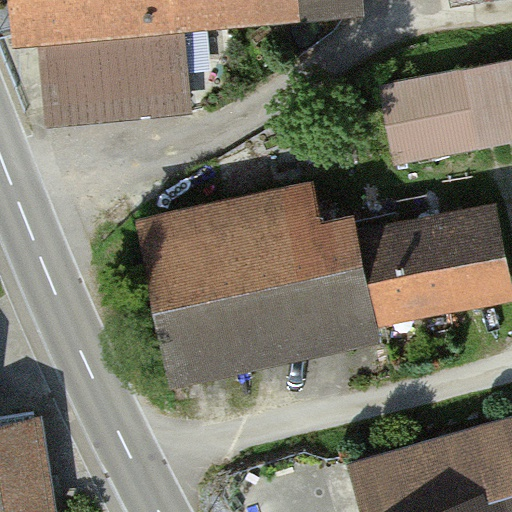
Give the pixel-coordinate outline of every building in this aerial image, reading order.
[(349,0),(7,0),(9,30),(48,27),(54,113),(186,105),(180,18),(350,7),(349,0)] [(511,63),(387,85),(400,156),(511,135),(511,63)] [(147,218),(173,357),(511,294),(511,260),(502,204),(328,237),(319,186),(147,218)] [(0,420),(0,511),(58,511),(44,414),(0,420)] [(511,511),(511,489),(426,511),(511,511)]
